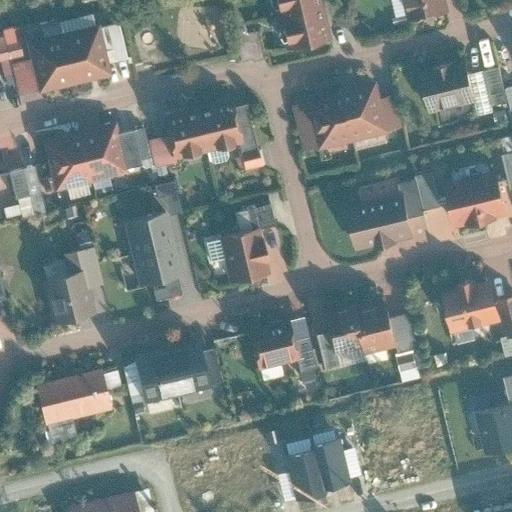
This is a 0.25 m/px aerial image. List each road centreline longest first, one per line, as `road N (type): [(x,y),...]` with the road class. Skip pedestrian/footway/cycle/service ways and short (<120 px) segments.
road 1 (residential): [(0,378),(37,351),(318,284)]
road 2 (residential): [(0,128),(227,73),(269,80)]
road 3 (residential): [(269,80),(511,23)]
road 4 (residential): [(269,80),(318,284)]
road 5 (residential): [(0,495),(149,463),(174,511)]
road 6 (residential): [(318,284),(511,236)]
road 7 (residential): [(349,511),(511,471)]
